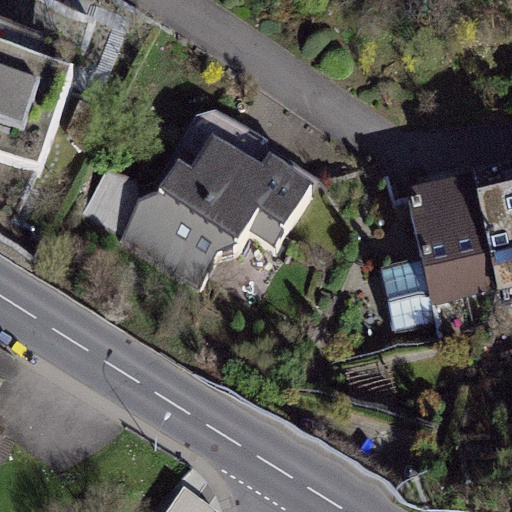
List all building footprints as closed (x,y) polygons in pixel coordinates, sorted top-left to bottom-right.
[(120,8),(100,0),(0,0),(0,100),(70,129),(120,8)] [(325,174),(211,117),(157,224),(271,282),(325,174)] [(511,175),(488,178),(503,295),(511,293),(511,175)] [(488,178),(421,187),(435,303),(503,295),(488,178)] [(396,323),(428,317),(421,280),(390,285),(396,323)] [(0,408),(35,339),(0,321),(0,408)] [(211,511),(190,496),(177,511),(211,511)]
